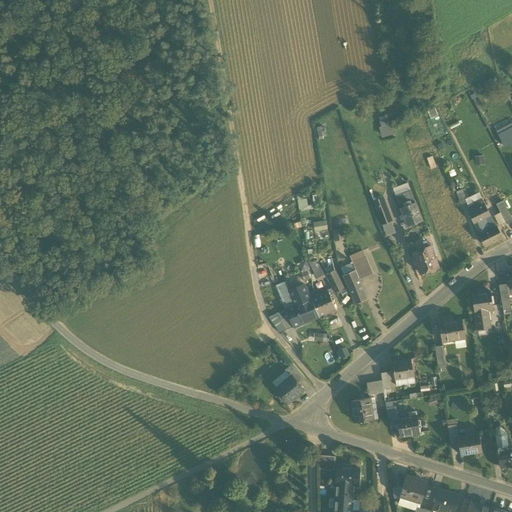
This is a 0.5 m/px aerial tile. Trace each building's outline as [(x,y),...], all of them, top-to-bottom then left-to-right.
[(429,111),(433,118),(439,115),(435,108),(429,111)] [(511,122),(496,131),(499,136),(511,128),(511,122)] [(325,131),(324,127),(317,129),(319,139),(323,138),(321,132),(325,131)] [(382,131),(385,139),(396,135),(393,127),(382,131)] [(511,128),(499,136),(504,147),(511,142),(511,128)] [(393,188),(395,196),(410,190),(407,182),(393,188)] [(395,196),(407,227),(422,221),(410,190),(395,196)] [(466,201),(462,192),(456,194),(460,203),(466,201)] [(465,199),(468,205),(482,198),(479,192),(465,199)] [(373,201),(383,225),(392,221),(382,197),(373,201)] [(468,213),(474,223),(490,215),(482,198),(468,205),(471,211),(468,213)] [(505,221),(506,221),(511,217),(511,216),(504,200),(497,204),(501,212),(505,221)] [(495,226),(505,221),(501,212),(491,217),(495,226)] [(491,217),(490,215),(474,223),(485,246),(502,238),(495,226),(491,217)] [(337,221),(339,226),(348,223),(346,218),(337,221)] [(396,232),(392,221),(383,225),(386,236),(396,232)] [(341,230),(334,231),(335,239),(342,238),(341,230)] [(415,243),(418,251),(430,246),(434,255),(438,255),(431,237),(425,236),(420,238),(415,243)] [(417,265),(420,273),(428,270),(428,271),(431,273),(434,271),(436,269),(435,268),(438,267),(434,255),(430,246),(418,251),(413,252),(414,257),(413,258),(414,261),(416,262),(417,262),(418,265),(417,265)] [(354,270),(358,279),(373,273),(366,256),(365,257),(362,251),(349,256),(352,261),(350,262),(351,264),(354,271),(354,270)] [(309,263),(316,278),(323,275),(317,260),(309,263)] [(354,271),(351,264),(341,268),(343,275),(354,271)] [(326,274),(335,292),(343,288),(334,270),(326,274)] [(343,275),(355,304),(366,299),(358,279),(354,270),(354,271),(343,275)] [(281,295),(290,291),(284,277),(275,280),(281,295)] [(499,285),(503,310),(511,309),(507,284),(499,285)] [(290,291),(296,306),(310,300),(304,285),(290,291)] [(290,291),(281,295),(287,309),(296,306),(290,291)] [(328,291),(312,298),(319,317),(336,309),(328,291)] [(474,311),(475,311),(484,310),(493,308),(490,291),(481,293),(481,294),(472,295),(474,311)] [(294,328),(319,317),(312,298),(310,300),(296,306),(287,309),(287,310),(293,326),(294,328)] [(287,310),(277,314),(287,330),(293,326),(287,310)] [(475,311),(477,323),(486,321),(484,310),(475,311)] [(281,334),(287,330),(277,314),(269,317),(281,334)] [(439,322),(442,342),(465,338),(462,320),(449,322),(448,321),(439,322)] [(489,321),(486,321),(477,323),(478,330),(490,328),(489,321)] [(316,333),(315,341),(327,341),(327,333),(316,333)] [(435,345),(438,367),(446,366),(443,344),(435,345)] [(341,359),(347,357),(344,348),(338,350),(341,359)] [(393,371),(395,379),(414,376),(411,359),(392,362),(393,371)] [(291,376),(297,383),(304,377),(293,363),(285,370),(291,377),(291,376)] [(384,392),(383,389),(391,387),(390,383),(389,372),(381,373),(382,380),(367,383),(369,395),(384,392)] [(276,389),(287,403),(291,399),(292,400),(298,395),(297,394),(302,389),(297,383),(291,376),(291,377),(276,389)] [(352,401),(355,423),(373,420),(370,398),(352,401)] [(387,411),(390,428),(398,427),(397,419),(395,410),(387,411)] [(398,427),(400,436),(420,433),(417,416),(397,419),(398,427)] [(498,443),(499,449),(511,447),(511,444),(509,431),(502,426),(497,426),(495,431),(496,443),(498,443)] [(448,428),(451,449),(459,448),(458,437),(456,427),(448,428)] [(459,448),(460,455),(482,452),(479,434),(458,437),(459,448)] [(490,444),(494,465),(500,464),(498,450),(499,449),(498,443),(496,443),(490,444)] [(511,447),(499,449),(498,450),(500,464),(501,468),(511,466),(511,447)] [(319,469),(334,471),(336,456),(320,455),(319,469)] [(344,465),(338,465),(336,484),(337,484),(349,485),(358,486),(359,469),(344,467),(344,465)] [(400,495),(421,502),(427,483),(406,476),(402,487),(400,495)] [(349,485),(337,484),(336,499),(335,509),(334,511),(350,511),(351,510),(352,500),(352,495),(349,495),(349,485)] [(400,495),(402,487),(391,487),(394,499),(399,499),(400,495)] [(433,508),(444,511),(453,511),(459,496),(439,490),(433,508)] [(419,508),(421,502),(400,495),(399,499),(397,505),(415,511),(417,507),(419,508)] [(335,509),(336,499),(328,498),(327,509),(335,509)] [(360,500),(352,500),(351,510),(359,510),(360,500)] [(490,511),(491,509),(479,505),(479,504),(470,501),(466,511),(490,511)]
